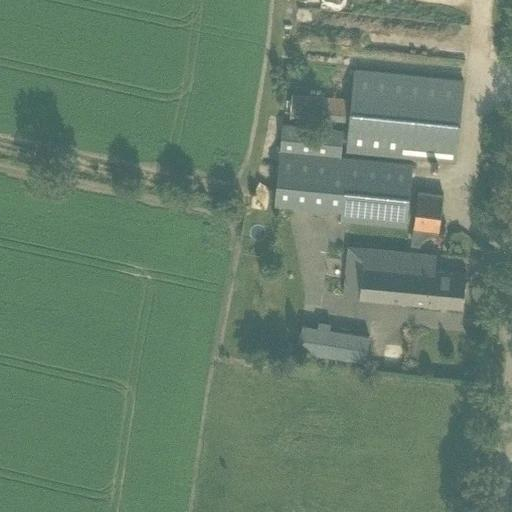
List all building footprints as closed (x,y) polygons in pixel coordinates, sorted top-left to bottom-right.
[(463,80),(354,69),(350,122),(347,150),(455,161),(463,80)] [(290,118),(346,122),(348,97),(292,94),(290,118)] [(406,226),(413,163),(341,156),(343,129),(283,123),(275,204),(342,210),(340,220),(406,226)] [(443,195),(417,191),(413,227),(439,230),(443,195)] [(350,243),(346,292),(443,305),(463,307),(466,272),(435,269),(436,254),(416,252),(350,243)] [(366,360),(369,336),(331,331),(332,323),(319,321),(318,329),(302,326),(299,350),(366,360)]
